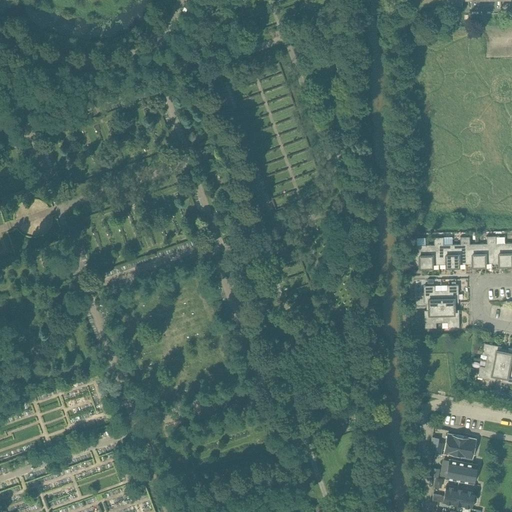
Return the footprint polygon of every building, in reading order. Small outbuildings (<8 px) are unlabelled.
[(465,266),(465,264),(465,236),(460,237),(460,244),(452,244),(452,267),(465,266)] [(465,236),(465,264),(465,266),(479,266),(478,243),(469,244),(469,236),(465,236)] [(479,266),(483,266),(485,266),(485,263),(492,263),(491,236),(486,236),(486,243),(478,243),(479,266)] [(496,236),(491,236),(492,263),(498,263),(498,266),(505,265),(504,243),(496,243),(496,236)] [(425,245),(426,267),(430,267),(432,267),(432,264),(439,264),(438,237),(433,237),(434,244),(425,245)] [(443,237),(438,237),(439,264),(445,264),(446,267),(452,267),(452,244),(443,244),(443,237)] [(421,267),(426,267),(425,245),(417,245),(416,238),(411,238),(412,265),(419,265),(419,267),(421,267)] [(441,306),(454,306),(454,302),(458,302),(458,284),(446,285),(446,290),(441,290),(441,306)] [(428,303),(428,306),(441,306),(441,290),(435,290),(435,285),(423,285),(424,303),(428,303)] [(441,306),(428,306),(428,310),(424,310),(424,328),(436,327),(436,322),(441,322),(441,306)] [(454,306),(441,306),(441,322),(447,322),(447,327),(459,327),(458,309),(454,309),(454,306)] [(501,364),(504,351),(500,351),(501,346),(484,343),(482,354),(487,355),(485,361),(501,364)] [(504,351),(501,364),(511,365),(511,348),(508,347),(507,352),(504,351)] [(495,378),(499,379),(501,364),(485,361),(484,366),(479,365),(477,377),(495,380),(495,378)] [(511,365),(501,364),(499,379),(502,379),(501,381),(511,383),(511,365)] [(472,454),(474,453),(475,444),(474,443),(474,442),(475,439),(448,434),(444,452),(471,458),(472,454)] [(446,478),(473,483),(476,465),(450,460),(446,478)] [(474,490),(446,485),(444,496),(433,494),(432,499),(471,507),(472,503),(474,503),(476,501),(477,497),(475,495),(474,495),(474,490)]
